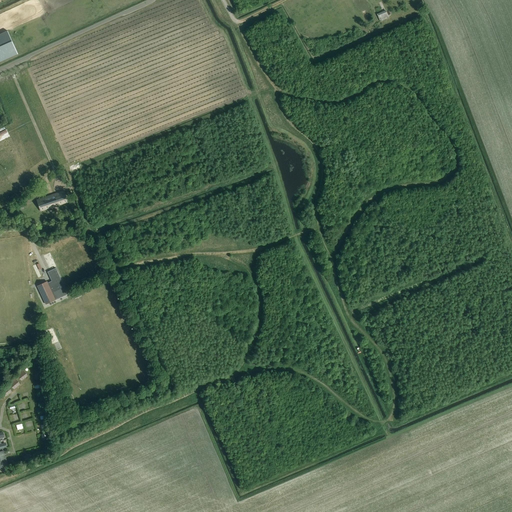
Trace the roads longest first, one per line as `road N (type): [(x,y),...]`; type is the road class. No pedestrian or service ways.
road 1 (track): [(275,87),(283,114),(314,144),(322,167),(318,227),(270,246),(220,253),(248,268),(259,291),(256,336),(232,377),(264,368),(299,371),(355,411),(389,419)]
road 2 (track): [(220,253),(116,269),(99,231),(90,229),(70,170),(275,87)]
road 3 (track): [(332,262),(375,194),(437,182),(456,153),(404,85),(376,80),(328,101),(275,87)]
road 4 (track): [(232,377),(0,480)]
road 5 (track): [(389,419),(388,365),(346,309),(318,227)]
road 6 (unclassified): [(0,69),(150,0)]
